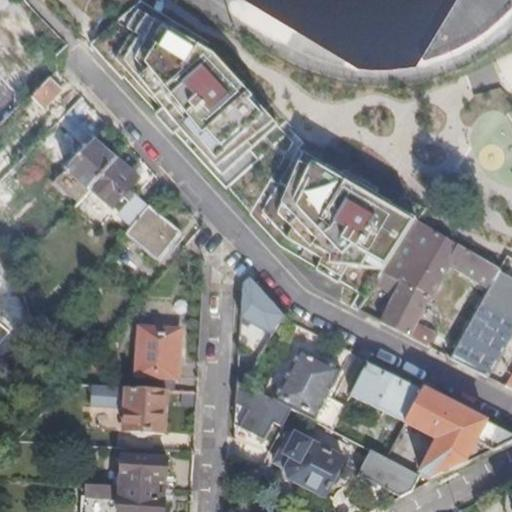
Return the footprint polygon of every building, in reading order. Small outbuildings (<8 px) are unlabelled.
[(212,54),(139,2),(91,45),(122,81),(129,78),(228,190),(285,136),(212,54)] [(54,77),(34,97),(46,108),(65,88),(54,77)] [(85,96),(77,88),(65,100),(74,108),(85,96)] [(85,96),(74,108),(62,120),(89,147),(97,139),(111,124),(95,107),(85,96)] [(473,143),(475,144),(511,162),(511,100),(491,110),(473,143)] [(82,181),(91,189),(92,188),(119,158),(97,139),(89,147),(61,176),(75,189),(82,181)] [(306,151),(298,141),(250,215),(280,245),(360,294),(367,272),(387,273),(421,222),(306,151)] [(141,179),(119,158),(92,188),(115,209),(141,179)] [(134,227),(151,206),(137,195),(121,215),(134,227)] [(134,227),(127,235),(159,261),(182,232),(151,206),(134,227)] [(396,297),(391,308),(383,323),(402,333),(430,347),(437,333),(419,323),(449,263),(485,286),(481,294),(485,296),(500,269),(496,267),(475,254),(421,222),(387,273),(378,286),(396,297)] [(452,359),(490,378),(511,336),(511,277),(500,269),(485,296),(461,342),(452,359)] [(288,316),(252,277),(245,284),(246,285),(244,319),(274,336),(275,335),(288,316)] [(300,325),(265,395),(289,407),(335,431),(348,405),(332,397),(346,371),(309,353),(318,335),(300,325)] [(169,389),(177,390),(178,377),(179,377),(182,330),(142,327),(138,387),(169,389)] [(457,340),(448,357),(452,359),(461,342),(457,340)] [(393,377),(368,365),(353,396),(408,423),(424,392),(393,377)] [(138,387),(129,387),(123,387),(92,385),(90,407),(128,409),(127,430),(167,432),(169,389),(138,387)] [(389,459),(407,467),(434,481),(470,463),(469,460),(478,442),(495,451),(511,442),(511,433),(461,407),(425,389),(424,392),(408,423),(407,424),(440,441),(429,462),(396,445),(389,459)] [(319,446),(299,435),(289,453),(285,451),(279,462),(278,461),(277,463),(291,470),(293,478),(307,486),(308,492),(319,498),(326,495),(327,496),(347,460),(325,448),(319,446)] [(398,483),(407,467),(389,459),(379,453),(370,469),(398,483)] [(164,478),(169,478),(170,460),(124,456),(123,479),(122,487),(158,489),(158,484),(163,484),(164,478)] [(168,490),(169,478),(164,478),(163,484),(158,484),(158,489),(168,490)] [(166,511),(167,501),(162,500),(163,494),(158,494),(158,489),(122,487),(116,487),(86,485),(84,511),(166,511)] [(162,500),(167,501),(168,490),(158,489),(158,494),(163,494),(162,500)]
